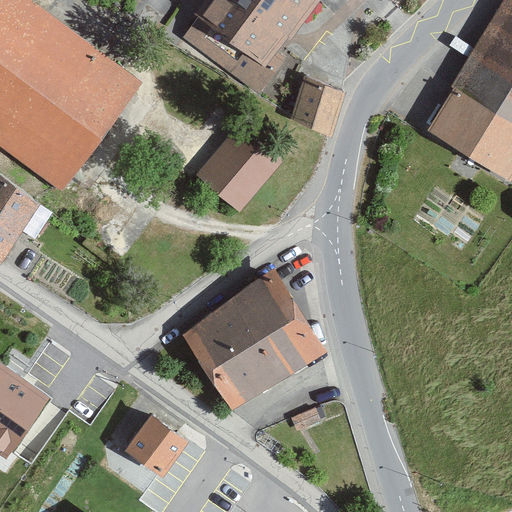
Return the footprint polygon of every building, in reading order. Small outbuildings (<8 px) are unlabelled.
[(0,0),(0,143),(65,190),(145,81),(33,0),(0,0)] [(321,0),(201,0),(193,12),(266,66),(287,38),(291,41),(292,39),(321,0)] [(511,0),(506,0),(453,83),(460,87),(511,119),(511,0)] [(307,79),(293,120),(330,133),(343,92),(307,79)] [(511,119),(460,87),(432,130),(433,130),(510,179),(511,175),(511,119)] [(283,160),(238,123),(196,174),(240,211),(283,160)] [(0,171),(0,257),(3,259),(42,198),(0,171)] [(324,351),(273,275),(183,334),(234,411),(324,351)] [(50,395),(0,359),(0,454),(6,458),(50,395)] [(315,407),(291,418),(297,431),(299,430),(306,427),(321,420),(315,407)] [(152,412),(124,449),(164,475),(189,438),(186,436),(152,412)]
